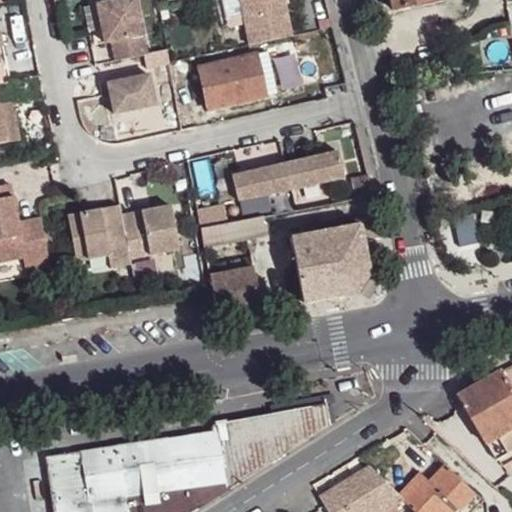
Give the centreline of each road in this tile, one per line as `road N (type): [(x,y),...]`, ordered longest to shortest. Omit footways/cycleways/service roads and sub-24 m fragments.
road 1 (residential): [(45,0),(76,133),(103,160),(376,107)]
road 2 (secondary): [(421,326),(0,398)]
road 3 (residential): [(236,511),(416,392),(421,326)]
road 4 (residential): [(421,326),(376,107)]
road 5 (unknown): [(396,407),(511,507)]
